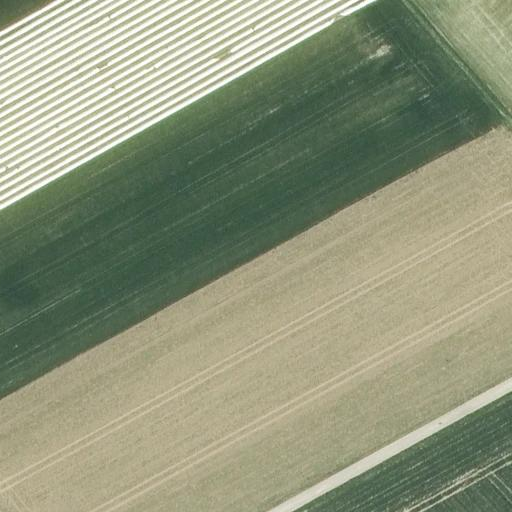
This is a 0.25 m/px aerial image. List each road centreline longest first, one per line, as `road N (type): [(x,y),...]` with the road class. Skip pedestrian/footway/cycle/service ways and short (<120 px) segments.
road 1 (track): [(315,511),(511,404)]
road 2 (track): [(511,121),(405,0)]
